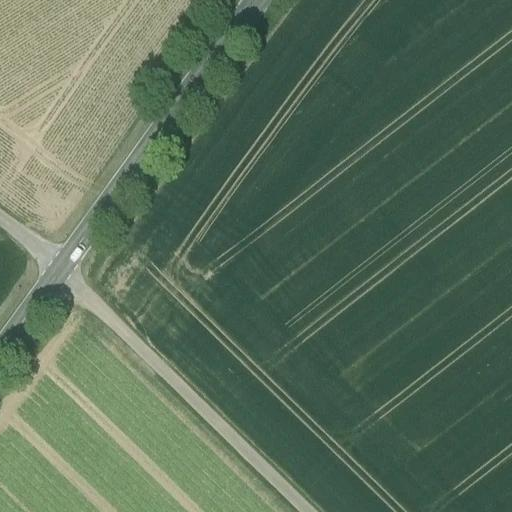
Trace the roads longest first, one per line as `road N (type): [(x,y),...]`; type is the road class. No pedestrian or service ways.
road 1 (secondary): [(265,0),(0,357)]
road 2 (track): [(310,511),(63,270),(0,220)]
